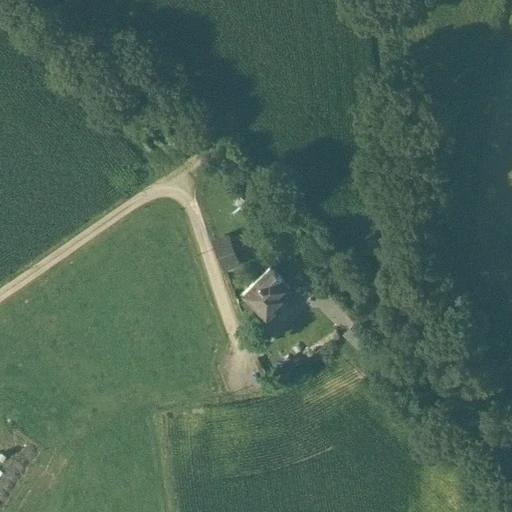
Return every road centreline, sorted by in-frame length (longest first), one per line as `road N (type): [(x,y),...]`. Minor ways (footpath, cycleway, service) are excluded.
road 1 (track): [(16,511),(77,422),(118,391),(215,375),(238,360),(187,177)]
road 2 (track): [(0,296),(187,177),(216,133),(214,112),(103,0)]
